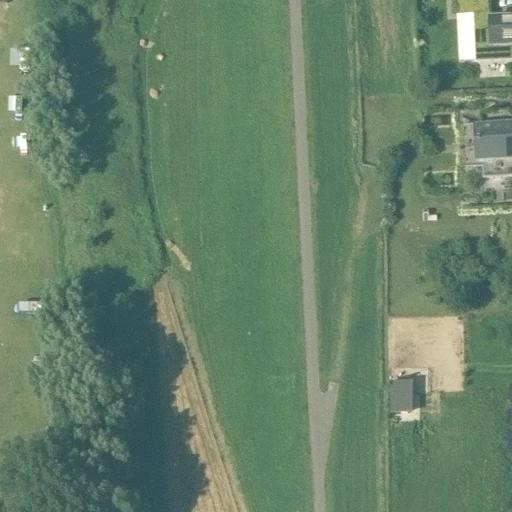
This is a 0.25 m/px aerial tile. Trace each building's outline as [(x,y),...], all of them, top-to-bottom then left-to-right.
[(470,15),(469,1),(457,1),(458,16),(470,15)] [(511,20),(490,22),(490,14),(475,14),(477,62),(511,60),(511,20)] [(511,114),(481,117),(482,133),(476,133),(478,164),(484,163),(485,180),(511,178),(511,114)] [(45,198),(45,179),(24,179),(24,197),(45,198)] [(415,413),(415,381),(391,381),(392,413),(415,413)]
